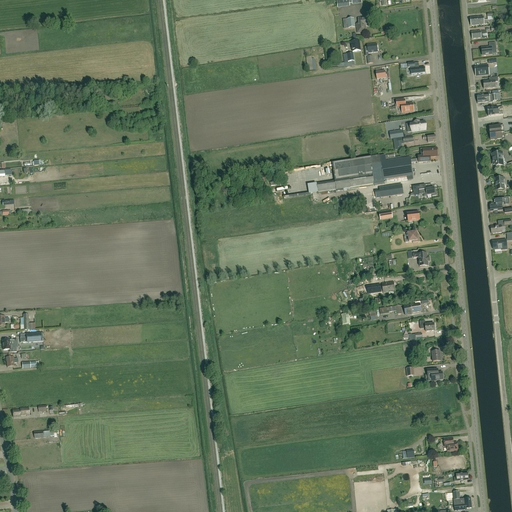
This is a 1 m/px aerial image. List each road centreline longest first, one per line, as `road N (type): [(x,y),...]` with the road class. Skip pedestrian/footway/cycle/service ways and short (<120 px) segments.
road 1 (tertiary): [(484,511),(431,0)]
road 2 (unclassified): [(491,279),(463,0)]
road 3 (unclassified): [(511,472),(491,279)]
